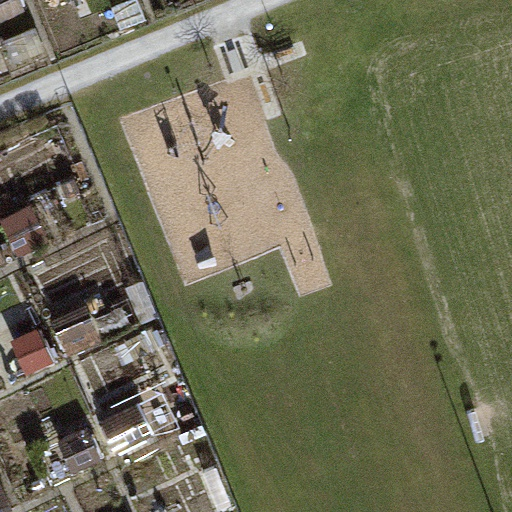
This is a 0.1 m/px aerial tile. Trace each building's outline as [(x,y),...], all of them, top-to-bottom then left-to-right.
[(0,0),(0,14),(21,5),(18,0),(0,0)] [(46,237),(29,206),(4,219),(21,251),(46,237)] [(81,308),(56,319),(70,349),(94,338),(81,308)] [(20,338),(33,366),(54,356),(40,329),(20,338)] [(97,456),(84,430),(64,439),(77,465),(97,456)] [(0,508),(11,504),(0,479),(0,508)]
